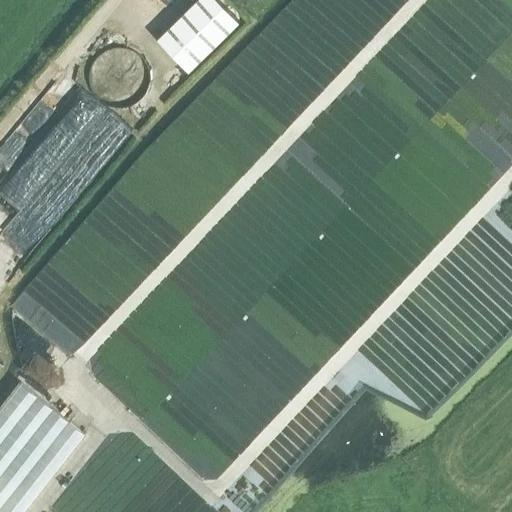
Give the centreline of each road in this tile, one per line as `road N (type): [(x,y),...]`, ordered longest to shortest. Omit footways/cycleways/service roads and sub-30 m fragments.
road 1 (track): [(108,430),(140,432),(214,497),(511,180)]
road 2 (track): [(75,370),(422,0)]
road 3 (track): [(123,0),(0,143)]
